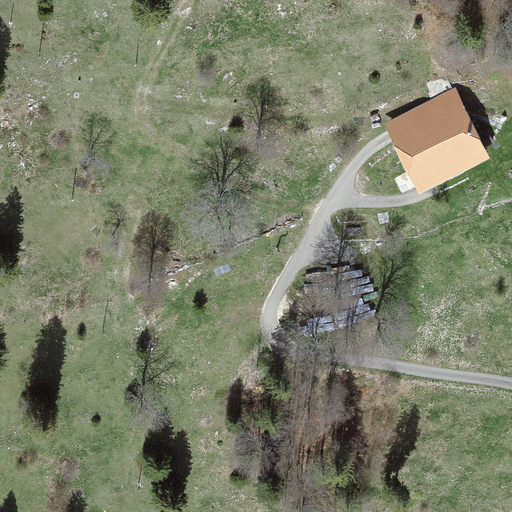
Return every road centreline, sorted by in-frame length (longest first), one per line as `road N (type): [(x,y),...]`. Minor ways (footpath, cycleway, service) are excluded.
road 1 (track): [(511,384),(296,354),(270,329),(274,298),(327,205),(385,136)]
road 2 (track): [(193,0),(152,76),(148,111),(158,130),(243,190),(277,205),(327,205)]
